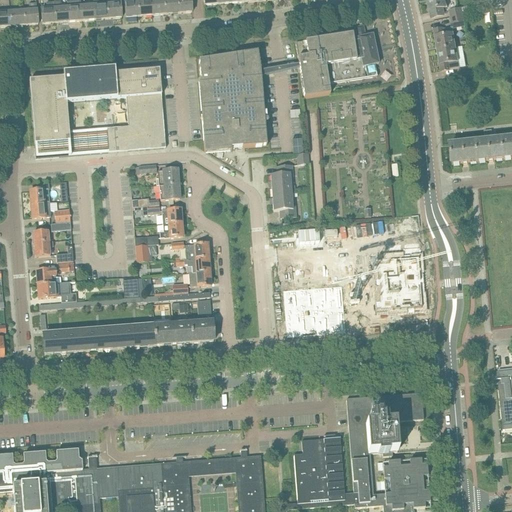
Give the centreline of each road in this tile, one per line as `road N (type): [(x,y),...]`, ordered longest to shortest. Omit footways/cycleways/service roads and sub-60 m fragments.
road 1 (residential): [(266,350),(255,205),(247,190),(186,155),(106,160)]
road 2 (residential): [(11,170),(17,66),(26,47),(200,29)]
road 3 (residential): [(269,378),(28,396)]
road 4 (residential): [(232,354),(26,371)]
road 5 (residential): [(429,188),(401,0)]
road 6 (residential): [(232,354),(224,243),(197,212),(199,182)]
road 7 (residential): [(269,378),(449,364)]
road 8 (residential): [(200,29),(363,0)]
road 9 (residential): [(449,347),(459,305),(455,254),(430,201)]
road 10 (residential): [(430,201),(449,347)]
road 11 (residential): [(26,371),(14,229)]
road 12 (residential): [(463,503),(449,364)]
road 13 (unknown): [(270,21),(285,153)]
